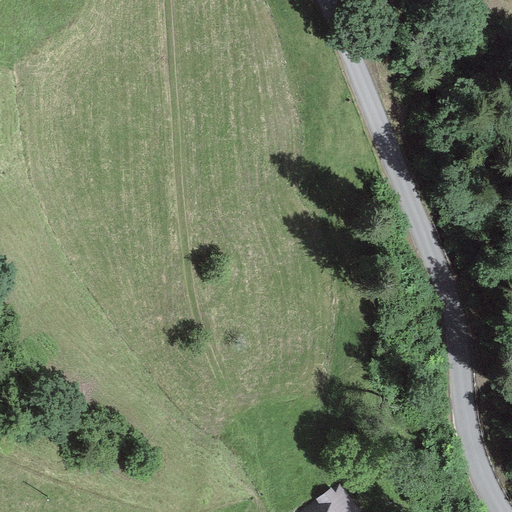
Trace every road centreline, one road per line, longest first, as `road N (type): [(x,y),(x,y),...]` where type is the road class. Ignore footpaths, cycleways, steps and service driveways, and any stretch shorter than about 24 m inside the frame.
road 1 (unclassified): [(322,0),(436,262),(469,439),(502,511)]
road 2 (track): [(157,0),(160,158),(214,511)]
